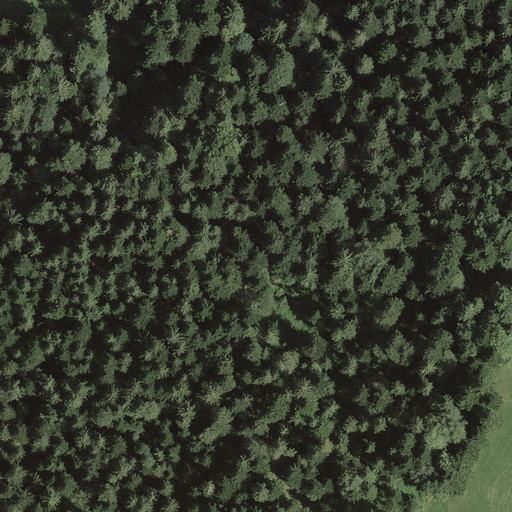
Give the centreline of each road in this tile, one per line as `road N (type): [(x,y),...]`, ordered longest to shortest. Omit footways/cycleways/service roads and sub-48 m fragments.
road 1 (track): [(226,436),(167,343),(111,307),(75,226),(37,201),(0,199)]
road 2 (track): [(0,417),(178,419),(250,449),(307,511)]
road 3 (track): [(53,207),(128,196),(247,229),(314,293)]
